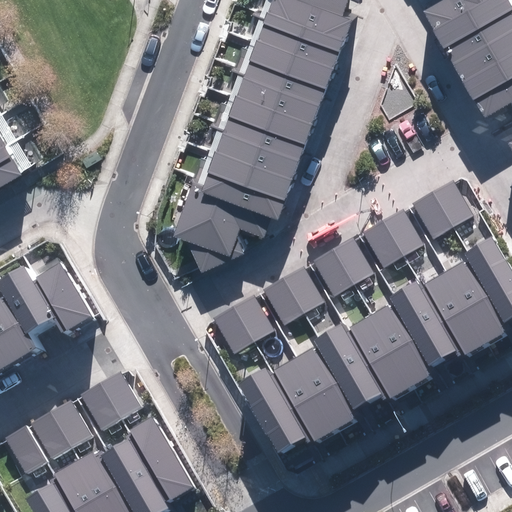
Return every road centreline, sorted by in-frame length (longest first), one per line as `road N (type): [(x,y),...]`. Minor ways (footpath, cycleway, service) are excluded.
road 1 (residential): [(312,241),(400,1)]
road 2 (residential): [(109,225),(191,0)]
road 3 (residential): [(265,511),(158,327)]
road 4 (residential): [(342,511),(511,415)]
road 5 (residential): [(479,143),(312,241)]
road 6 (residential): [(158,327),(0,417)]
road 7 (residential): [(312,241),(158,327)]
road 8 (residential): [(479,143),(400,1)]
